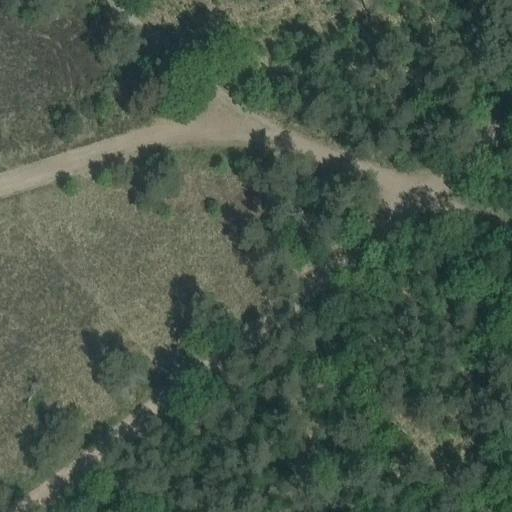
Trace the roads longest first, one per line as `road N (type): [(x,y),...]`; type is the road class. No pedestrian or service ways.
road 1 (track): [(511,135),(28,511)]
road 2 (track): [(129,0),(279,92),(426,201),(511,236)]
road 3 (track): [(279,92),(0,189)]
